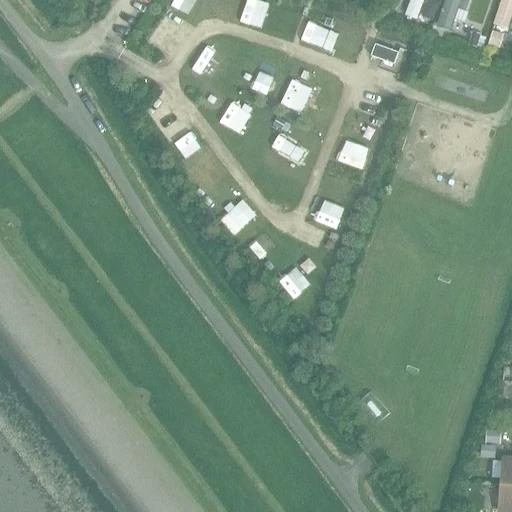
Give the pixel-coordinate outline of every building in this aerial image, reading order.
[(409,0),(409,4),(422,9),(424,0),(409,0)] [(447,0),(445,17),(459,19),(462,0),(447,0)] [(511,21),(511,0),(501,0),(496,16),(511,21)] [(169,26),(170,10),(158,10),(157,25),(169,26)] [(209,36),(197,52),(207,60),(219,44),(209,36)] [(398,56),(375,47),(371,59),(393,67),(398,56)] [(234,93),(226,111),(237,115),(244,98),(234,93)] [(191,150),(204,139),(197,130),(184,141),(191,150)] [(326,233),(322,259),(334,261),(338,235),(326,233)] [(305,266),(301,284),(322,289),(326,271),(305,266)] [(500,486),(511,486),(511,459),(503,459),(500,486)] [(496,494),(497,472),(484,472),(484,493),(496,494)] [(511,511),(511,486),(500,486),(498,511),(511,511)]
